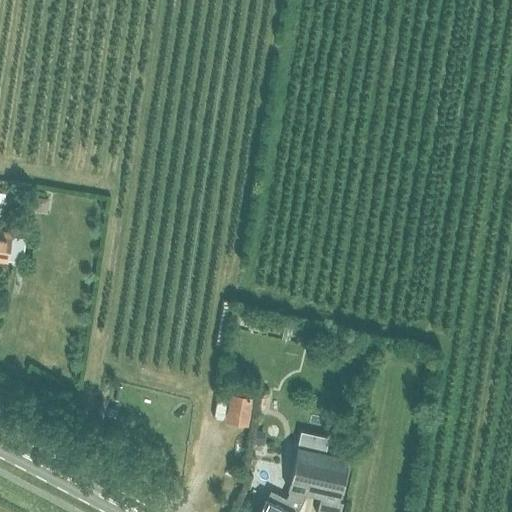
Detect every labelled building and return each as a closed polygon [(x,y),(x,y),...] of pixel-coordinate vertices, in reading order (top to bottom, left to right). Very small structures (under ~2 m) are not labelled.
[(37,199),(35,211),(47,213),(49,201),(37,199)] [(0,260),(6,262),(12,234),(0,231),(0,260)] [(248,321),(247,328),(257,330),(259,323),(248,321)] [(260,394),(257,409),(263,410),(266,395),(260,394)] [(246,424),(250,397),(232,395),(228,421),(246,424)] [(111,410),(109,418),(115,420),(117,412),(111,410)] [(255,431),(253,443),(261,445),(263,432),(255,431)] [(271,491),(266,500),(259,511),(297,511),(304,497),(305,493),(319,496),(315,511),(339,511),(342,501),(338,501),(347,458),(297,447),(287,489),(291,490),(286,499),(271,491)]
